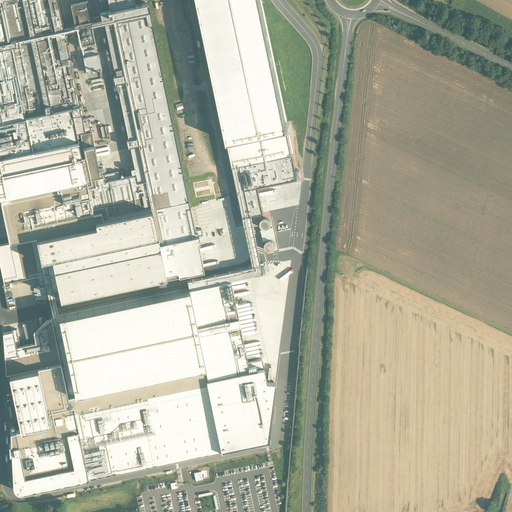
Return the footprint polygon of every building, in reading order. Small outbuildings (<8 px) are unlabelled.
[(62,27),(57,0),(0,0),(0,170),(81,155),(77,133),(91,130),(89,117),(81,118),(64,31),(71,30),(75,29),(74,25),(70,25),(62,27)] [(95,225),(37,238),(41,260),(52,258),(157,236),(159,245),(192,238),(192,237),(199,236),(202,235),(201,230),(195,231),(190,209),(189,204),(147,3),(136,6),(134,0),(107,0),(110,11),(100,13),(101,20),(101,21),(102,21),(103,20),(104,24),(115,76),(113,77),(115,84),(117,84),(128,140),(126,140),(128,147),(130,147),(135,175),(120,178),(118,171),(105,174),(85,178),(94,221),(95,221),(95,225)] [(298,179),(260,0),(198,0),(243,217),(264,213),(258,187),(298,179)] [(92,22),(87,1),(70,5),(74,25),(75,29),(79,47),(96,44),(92,22)] [(0,202),(2,202),(9,242),(0,244),(0,263),(4,284),(44,275),(41,260),(37,238),(95,225),(95,221),(94,221),(85,178),(105,174),(104,167),(100,168),(91,130),(77,133),(81,155),(0,170),(0,202)] [(209,179),(193,182),(196,196),(212,193),(210,183),(215,183),(213,176),(208,177),(209,179)] [(282,211),(279,248),(285,248),(285,242),(294,242),(297,213),(282,211)] [(261,230),(263,242),(266,241),(266,242),(269,240),(271,241),(271,240),(275,240),(272,228),(269,229),(269,228),(266,229),(264,229),(264,230),(261,230)] [(52,258),(62,303),(204,274),(199,246),(201,245),(199,236),(192,237),(192,238),(159,245),(157,236),(52,258)] [(24,493),(269,443),(277,383),(268,383),(264,359),(249,362),(232,281),(47,319),(34,332),(36,343),(20,347),(17,330),(3,333),(6,375),(9,375),(21,431),(11,433),(11,445),(9,446),(10,455),(12,454),(13,481),(14,490),(18,494),(24,493)] [(204,470),(194,473),(196,481),(210,478),(207,468),(204,469),(204,470)]
